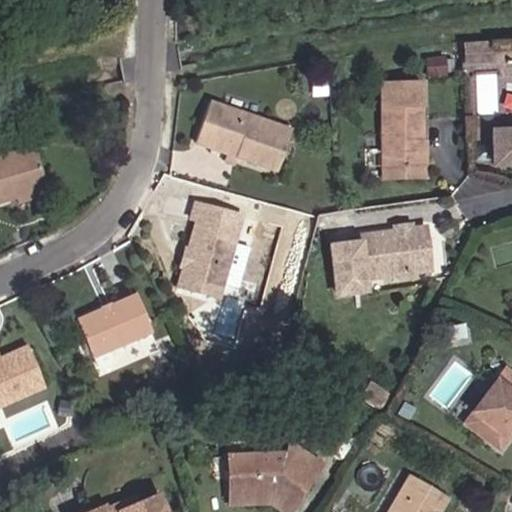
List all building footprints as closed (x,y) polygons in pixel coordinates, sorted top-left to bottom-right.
[(486,63),(485,46),(461,48),(462,64),(486,63)] [(384,179),(422,178),(420,84),(381,85),(384,179)] [(256,113),(258,104),(229,94),(226,102),(256,113)] [(211,102),(196,144),(227,155),(238,158),(277,172),(292,130),(211,102)] [(511,131),(491,132),(492,165),(511,164),(511,131)] [(0,204),(15,200),(46,191),(33,149),(0,158),(0,204)] [(224,162),(235,166),(238,158),(227,155),(224,162)] [(383,194),(382,184),(369,185),(369,195),(383,194)] [(17,206),(48,196),(46,191),(15,200),(17,206)] [(188,267),(184,270),(183,270),(178,287),(223,298),(244,216),(194,203),(190,220),(195,222),(187,253),(188,253),(191,255),(188,267)] [(412,226),(393,228),(393,233),(400,235),(408,234),(413,231),(412,226)] [(408,234),(400,235),(393,233),(360,237),(360,240),(343,242),(349,291),(366,289),(365,279),(431,271),(426,229),(413,231),(408,234)] [(185,252),(181,269),(183,270),(184,270),(188,267),(191,255),(188,253),(187,253),(185,252)] [(153,333),(136,294),(77,321),(94,359),(112,351),(153,333)] [(0,407),(44,387),(27,351),(0,362),(0,407)] [(117,362),(112,351),(94,359),(99,370),(108,373),(114,371),(117,362)] [(511,431),(511,376),(503,371),(465,424),(499,449),(511,431)] [(319,466),(284,445),(285,454),(287,471),(292,471),(309,481),(319,466)] [(292,471),(287,471),(285,454),(228,457),(228,504),(269,502),(284,511),(288,511),(309,481),(292,471)] [(437,511),(446,497),(409,476),(387,511),(437,511)] [(125,511),(138,507),(133,497),(105,509),(105,511),(125,511)] [(98,511),(164,511),(159,498),(138,507),(125,511),(105,511),(105,509),(98,511)]
